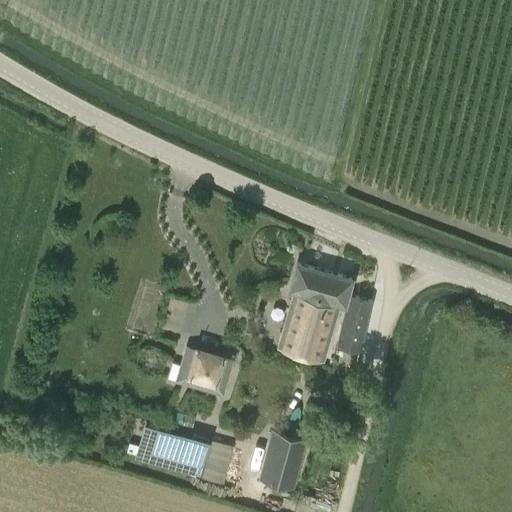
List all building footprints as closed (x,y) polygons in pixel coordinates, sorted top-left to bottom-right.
[(360,349),(371,299),(345,293),(349,276),(294,264),(288,290),(293,291),(280,349),(326,359),(339,302),(344,303),(344,301),(346,302),(337,344),(360,349)] [(223,392),(232,358),(231,358),(187,345),(178,378),(177,379),(223,392)] [(158,443),(181,449),(184,436),(162,430),(158,443)] [(303,437),(271,430),(260,478),(293,486),(303,437)] [(197,478),(196,480),(229,487),(238,450),(206,441),(206,444),(190,440),(181,474),(197,478)] [(125,450),(135,453),(137,444),(128,441),(125,450)]
